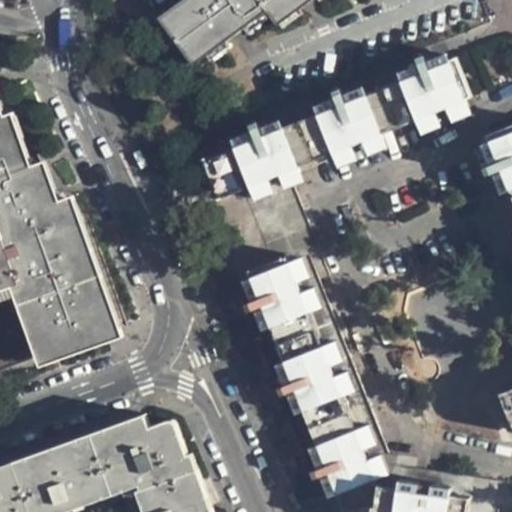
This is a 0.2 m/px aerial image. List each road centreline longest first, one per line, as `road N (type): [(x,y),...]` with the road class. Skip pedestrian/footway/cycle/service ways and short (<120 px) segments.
road 1 (tertiary): [(171,310),(75,89),(56,6)]
road 2 (tertiary): [(0,425),(159,368)]
road 3 (residential): [(218,401),(266,511)]
